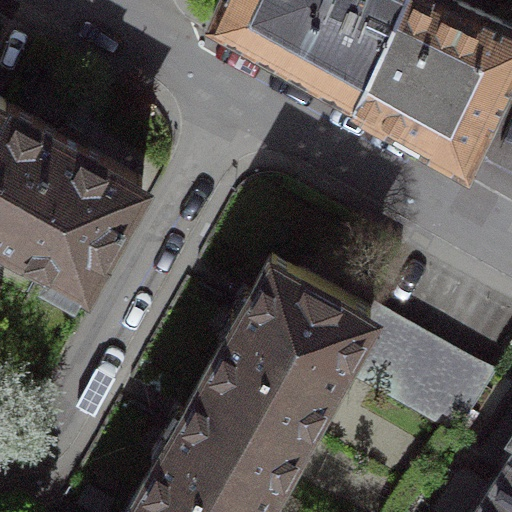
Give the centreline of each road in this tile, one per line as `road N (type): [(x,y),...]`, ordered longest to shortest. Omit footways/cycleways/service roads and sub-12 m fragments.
road 1 (residential): [(0,448),(29,465),(243,91)]
road 2 (residential): [(511,244),(243,91)]
road 3 (residential): [(243,91),(114,18)]
